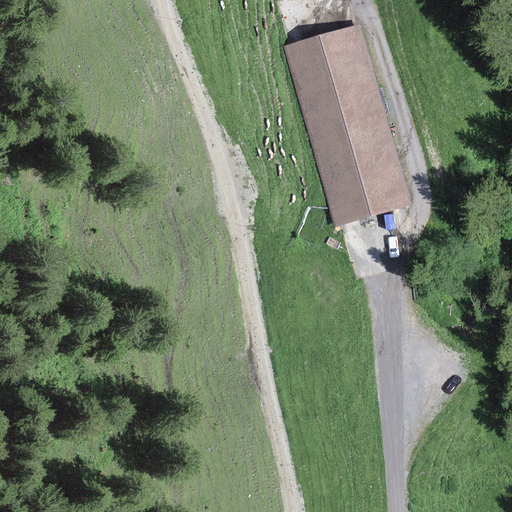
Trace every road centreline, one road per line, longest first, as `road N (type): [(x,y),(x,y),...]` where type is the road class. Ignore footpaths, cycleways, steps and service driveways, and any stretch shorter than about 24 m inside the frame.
road 1 (track): [(157,0),(232,199),(295,511)]
road 2 (track): [(399,511),(391,283),(395,239),(412,212),(415,183),(352,0)]
